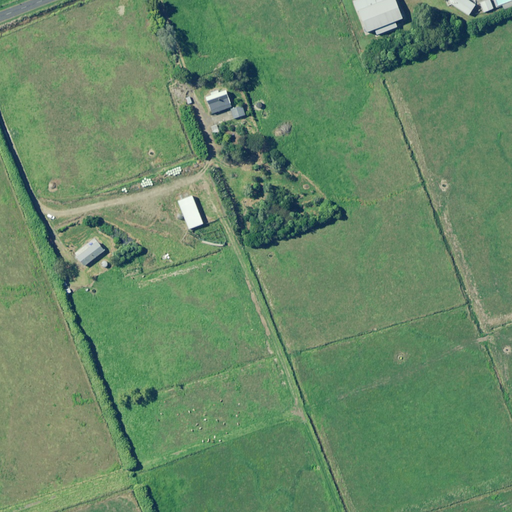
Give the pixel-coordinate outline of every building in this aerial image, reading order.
[(353,0),(366,35),(375,31),(377,36),(397,27),(393,23),(404,18),(393,0),(353,0)] [(469,15),(475,5),(466,0),(447,0),(449,6),(469,15)] [(488,0),(484,0),(480,2),(484,13),(493,11),(488,0)] [(511,7),(511,0),(494,0),(497,7),(503,5),(504,10),(511,7)] [(233,107),(226,90),(220,92),(219,91),(212,93),(212,95),(206,98),(212,114),(233,107)] [(245,116),(242,106),(231,110),(234,119),(245,116)] [(220,133),(218,125),(212,127),(214,135),(220,133)] [(204,224),(193,196),(179,202),(189,229),(204,224)] [(105,251),(98,242),(77,257),(85,266),(105,251)]
